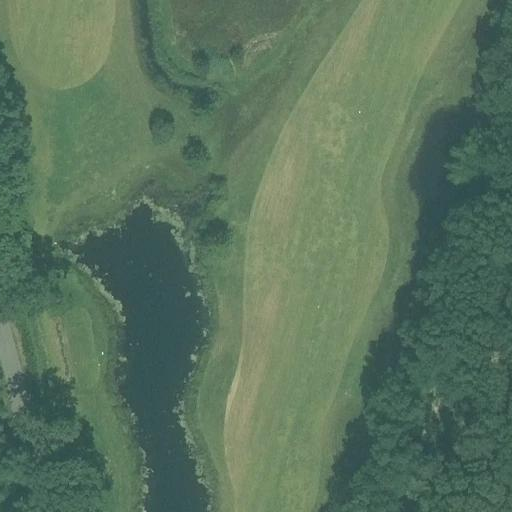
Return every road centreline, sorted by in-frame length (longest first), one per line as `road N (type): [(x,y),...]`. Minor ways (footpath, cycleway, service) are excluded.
road 1 (track): [(419,511),(443,440),(485,382),(487,332),(511,264)]
road 2 (unclassified): [(51,511),(0,316)]
